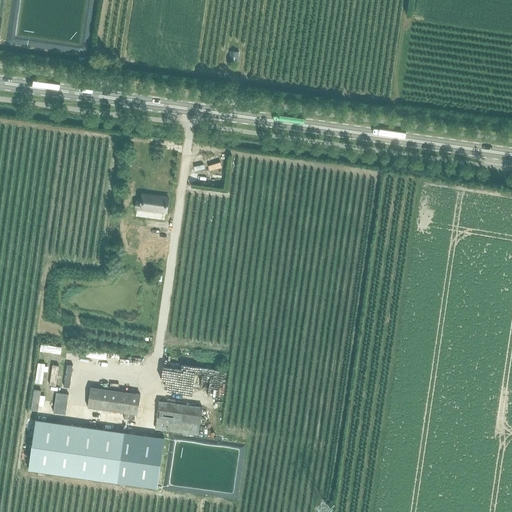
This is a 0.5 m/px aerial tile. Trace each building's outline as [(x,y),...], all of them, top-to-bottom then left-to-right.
[(229,63),(239,64),(239,52),(230,51),(229,63)] [(137,200),(136,207),(166,212),(169,197),(143,193),(142,201),(137,200)] [(123,223),(136,223),(137,214),(123,213),(123,223)] [(124,224),(124,235),(136,235),(136,224),(124,224)] [(144,236),(141,254),(158,257),(161,238),(144,236)] [(178,364),(178,374),(187,375),(187,365),(178,364)] [(59,376),(57,403),(63,403),(66,377),(59,376)] [(138,414),(141,394),(91,387),(88,407),(138,414)] [(160,401),(157,417),(200,423),(205,423),(205,418),(201,418),(203,407),(160,401)] [(36,419),(29,469),(157,488),(164,438),(36,419)]
